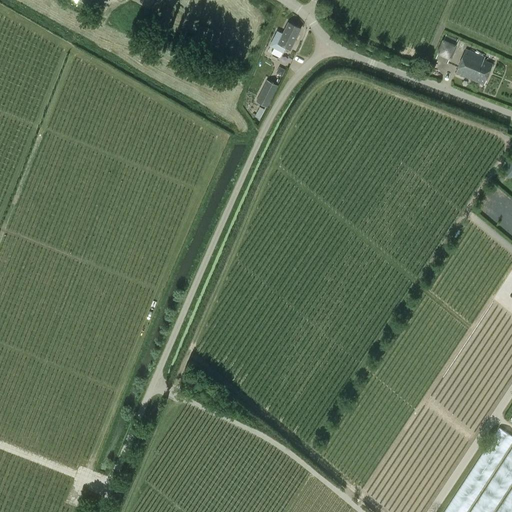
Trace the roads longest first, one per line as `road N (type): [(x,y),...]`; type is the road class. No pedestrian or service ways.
road 1 (unclassified): [(94,511),(268,119),(325,42)]
road 2 (unclassified): [(511,115),(325,42)]
